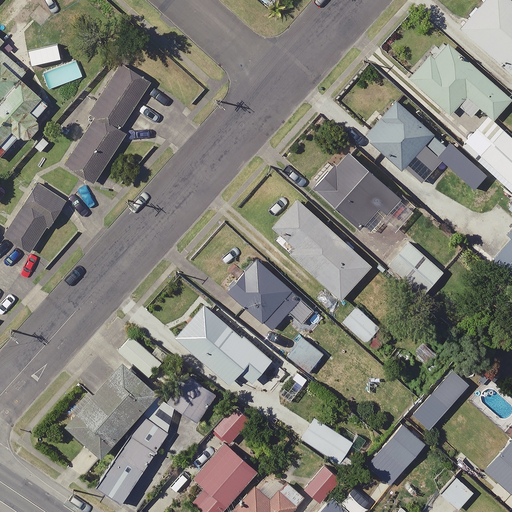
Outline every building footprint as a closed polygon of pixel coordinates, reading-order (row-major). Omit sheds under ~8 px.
[(116,5),(109,0),(52,0),(92,33),(116,5)] [(511,0),(492,0),(465,32),(511,72),(511,0)] [(0,69),(6,63),(25,80),(31,73),(4,49),(8,44),(0,36),(0,69)] [(434,56),(413,80),(455,117),(471,99),(491,116),(498,122),(511,106),(511,97),(451,44),(438,59),(434,56)] [(25,80),(6,63),(0,69),(0,149),(3,152),(18,135),(23,140),(42,119),(37,114),(49,101),(25,80)] [(154,82),(124,64),(92,115),(97,118),(67,166),(98,186),(130,134),(124,130),(154,82)] [(87,76),(76,65),(68,74),(73,79),(69,83),(78,91),(86,83),(83,79),(87,76)] [(368,138),(407,172),(440,135),(400,101),(368,138)] [(467,145),(511,183),(511,133),(498,122),(491,116),(467,145)] [(406,199),(353,153),(319,192),(366,232),(384,211),(391,217),(406,199)] [(71,203),(40,184),(7,236),(34,253),(50,228),(54,230),(71,203)] [(293,256),(346,302),(377,265),(300,199),(274,229),(298,250),(293,256)] [(511,278),(511,233),(490,258),(511,278)] [(412,242),(392,266),(428,297),(448,273),(412,242)] [(261,260),(232,294),(269,325),(298,292),(261,260)] [(209,305),(180,339),(235,386),(244,375),(258,387),(277,364),(209,305)] [(386,329),(360,307),(346,323),(372,345),(386,329)] [(135,338),(123,352),(151,377),(164,363),(135,338)] [(327,356),(305,339),(291,356),(313,374),(327,356)] [(441,356),(426,344),(418,354),(432,366),(441,356)] [(130,364),(72,428),(108,460),(166,396),(130,364)] [(418,415),(434,430),(474,385),(458,370),(418,415)] [(170,403),(201,423),(219,395),(188,376),(170,403)] [(219,431),(234,444),(254,421),(238,408),(219,431)] [(151,418),(103,488),(127,504),(175,435),(151,418)] [(318,418),(304,438),(343,464),(357,444),(318,418)] [(429,447),(405,425),(385,447),(410,469),(429,447)] [(511,443),(487,472),(511,493),(511,443)] [(226,511),(262,473),(229,444),(197,479),(208,489),(196,502),(206,511),(226,511)] [(343,480),(328,467),(308,489),(323,503),(343,480)] [(477,493),(459,478),(444,495),(462,511),(477,493)] [(296,511),(301,506),(282,490),(274,499),(258,485),(235,511),(296,511)]
